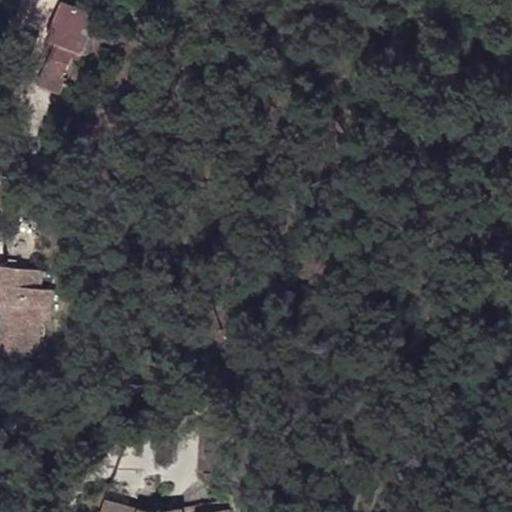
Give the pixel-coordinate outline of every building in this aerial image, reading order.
[(35,34),(44,0),(43,0),(22,0),(15,30),(22,31),(25,32),(35,34)] [(80,59),(97,14),(63,0),(47,37),(57,42),(37,83),(61,94),(69,77),(64,75),(73,56),(80,59)] [(90,151),(99,125),(84,121),(76,149),(90,151)] [(24,162),(26,151),(10,148),(9,158),(24,162)] [(50,324),(55,289),(41,287),(44,269),(0,263),(0,300),(4,301),(11,302),(9,316),(2,315),(0,332),(0,351),(37,356),(41,323),(50,324)] [(9,316),(11,302),(4,301),(2,315),(9,316)] [(215,493),(217,428),(200,428),(200,445),(198,465),(198,474),(205,482),(215,493)] [(131,504),(157,438),(145,437),(140,438),(129,440),(129,443),(127,448),(119,466),(113,482),(94,489),(89,491),(84,504),(81,511),(101,511),(107,497),(131,504)] [(275,468),(287,447),(265,439),(258,462),(266,464),(266,466),(275,468)] [(185,511),(185,508),(153,511),(131,504),(107,497),(101,511),(185,511)]
